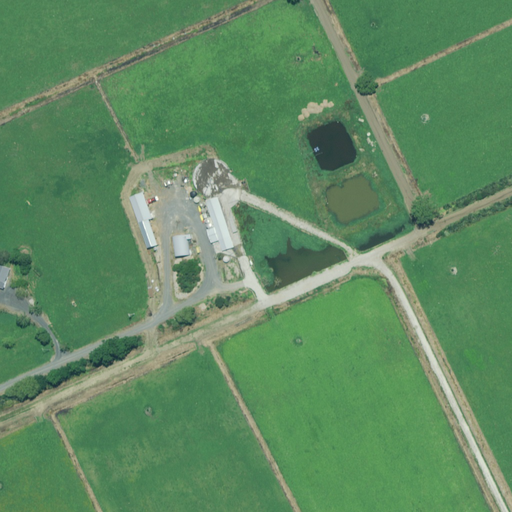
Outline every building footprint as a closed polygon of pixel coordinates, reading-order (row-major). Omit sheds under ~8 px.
[(203,200),(196,190),(190,194),(197,204),(203,200)] [(154,218),(145,194),(132,198),(141,223),(154,218)] [(215,228),(210,230),(209,230),(213,243),(221,241),(224,251),(235,247),(219,198),(208,201),(217,228),(215,228)] [(201,204),(210,230),(215,228),(206,202),(201,204)] [(240,231),(234,217),(230,219),(235,233),(240,231)] [(190,255),(188,235),(174,237),(176,257),(190,255)] [(13,269),(1,265),(0,266),(0,287),(6,289),(13,269)]
